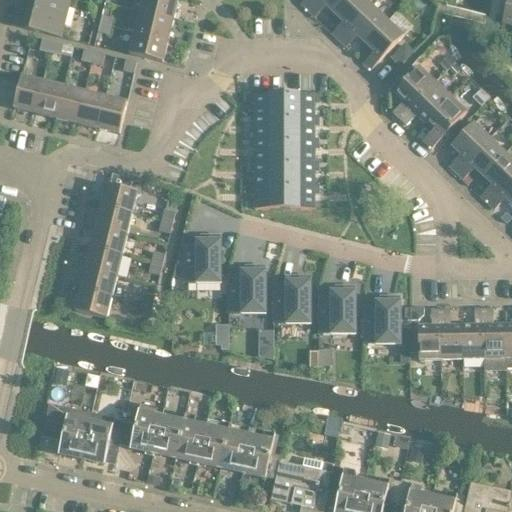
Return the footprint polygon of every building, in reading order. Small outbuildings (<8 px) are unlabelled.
[(61,38),(68,8),(37,0),(28,0),(25,18),(17,16),(14,27),(61,38)] [(142,0),(140,13),(173,21),(177,0),(142,0)] [(307,11),(318,0),(304,0),(300,5),(307,11)] [(318,0),(307,11),(314,18),(325,7),(334,15),(348,0),(318,0)] [(338,41),(372,7),(364,0),(348,0),(334,15),(342,23),(331,34),(338,41)] [(511,26),(511,0),(507,0),(501,24),(511,26)] [(365,45),(387,22),(372,7),(338,41),(345,48),(356,37),(365,45)] [(168,42),(173,21),(140,13),(135,33),(168,42)] [(99,25),(111,28),(113,19),(101,16),(99,25)] [(387,22),(365,45),(374,53),(363,64),(370,72),(403,37),(387,22)] [(111,28),(99,25),(97,33),(109,36),(111,28)] [(135,33),(129,55),(162,63),(168,42),(135,33)] [(50,54),(53,42),(42,40),(40,51),(50,54)] [(53,42),(50,54),(60,56),(63,45),(53,42)] [(92,64),(94,53),(84,50),(81,61),(92,64)] [(94,53),(92,64),(102,66),(105,55),(94,53)] [(122,72),(133,74),(136,63),(125,60),(122,72)] [(392,113),(399,120),(434,83),(418,68),(394,93),(403,102),(392,113)] [(35,114),(43,83),(21,77),(13,109),(35,114)] [(43,83),(35,114),(56,119),(64,88),(43,83)] [(450,98),(447,96),(434,83),(399,120),(406,126),(417,115),(426,123),(450,98)] [(77,125),(84,93),(64,88),(56,119),(77,125)] [(97,130),(105,98),(84,93),(77,125),(97,130)] [(284,94),(250,94),(250,104),(256,104),(256,117),(284,117),(284,94)] [(318,94),(284,94),(284,117),(312,117),(312,104),(318,104),(318,94)] [(105,98),(97,130),(119,135),(127,103),(105,98)] [(466,114),(450,98),(426,123),(434,131),(423,142),(431,150),(466,114)] [(256,117),(250,117),(250,127),(256,127),(256,140),(284,140),(284,117),(256,117)] [(312,117),(284,117),(284,140),(312,140),(312,127),(318,127),(318,117),(312,117)] [(456,174),(489,139),(473,124),(451,147),(460,156),(449,167),(456,174)] [(489,139),(456,174),(463,181),(474,169),(482,177),(505,154),(489,139)] [(256,140),(250,140),(250,150),(256,150),(256,162),(284,163),(284,140),(256,140)] [(312,140),(284,140),(284,163),(312,163),(312,150),(318,150),(318,140),(312,140)] [(511,177),(511,161),(505,154),(482,177),(491,186),(480,197),(487,204),(511,177)] [(256,162),(250,162),(250,172),(256,172),(256,185),(284,185),(284,163),(256,162)] [(312,163),(284,163),(284,185),(312,185),(312,173),(318,173),(318,163),(312,163)] [(106,185),(100,207),(132,215),(137,193),(129,191),(131,180),(112,175),(110,186),(106,185)] [(511,177),(487,204),(494,210),(505,199),(511,205),(511,177)] [(256,185),(250,185),(250,195),(256,195),(256,209),(254,209),(254,210),(284,210),(284,185),(256,185)] [(312,185),(284,185),(284,210),(314,210),(314,209),(312,209),(312,195),(318,195),(318,185),(312,185)] [(163,211),(161,222),(172,225),(175,214),(177,203),(167,201),(165,211),(163,211)] [(132,215),(100,207),(95,228),(127,236),(132,215)] [(158,232),(170,235),(172,225),(161,222),(158,232)] [(127,236),(95,228),(90,249),(122,256),(127,236)] [(220,284),(220,236),(207,236),(207,241),(196,241),(196,245),(184,245),(184,284),(220,284)] [(122,256),(90,249),(85,269),(117,277),(122,256)] [(150,263),(162,266),(165,256),(153,252),(150,263)] [(162,266),(150,263),(148,274),(160,277),(162,266)] [(265,314),(265,267),(252,267),(252,271),(241,271),(241,275),(228,275),(228,314),(265,314)] [(117,277),(85,269),(80,290),(112,298),(117,277)] [(310,325),(310,277),(297,277),(297,282),(285,282),(285,285),(273,285),(273,325),(310,325)] [(355,335),(355,287),(342,287),(342,292),(330,292),(330,296),(318,296),(318,335),(355,335)] [(112,298),(80,290),(75,312),(106,320),(112,298)] [(140,305),(152,308),(155,297),(143,294),(140,305)] [(400,345),(400,297),(387,297),(387,302),(375,302),(375,306),(363,306),(363,345),(400,345)] [(152,308),(140,305),(137,316),(150,319),(152,308)] [(423,308),(410,309),(410,321),(418,321),(423,316),(423,308)] [(418,361),(441,361),(440,310),(431,311),(431,326),(418,326),(418,361)] [(450,310),(447,310),(440,310),(441,361),(463,361),(462,326),(450,326),(450,310)] [(463,361),(484,360),(483,310),(474,310),(474,326),(462,326),(463,361)] [(493,310),(483,310),(484,360),(484,372),(506,372),(506,371),(506,360),(505,325),(493,325),(493,310)] [(227,345),(227,324),(210,323),(209,345),(227,345)] [(54,367),(53,393),(65,394),(65,388),(69,388),(70,367),(54,367)] [(124,423),(119,446),(153,453),(160,418),(162,410),(150,408),(139,405),(135,425),(124,423)] [(61,441),(58,454),(81,459),(90,415),(49,406),(42,439),(43,439),(44,438),(61,441)] [(153,453),(174,458),(175,458),(185,415),(174,413),(172,420),(160,418),(153,453)] [(81,459),(104,465),(109,444),(119,446),(124,423),(90,415),(81,459)] [(175,458),(196,463),(197,463),(205,427),(192,424),(193,417),(185,415),(175,458)] [(197,463),(218,467),(220,468),(229,425),(217,423),(215,430),(205,427),(197,463)] [(220,468),(241,472),(242,473),(250,437),(235,434),(237,427),(229,425),(220,468)] [(282,457),(269,454),(273,435),(263,433),(262,440),(250,437),(242,473),(275,480),(276,480),(280,462),(282,457)] [(300,511),(322,511),(327,492),(331,473),(320,471),(322,463),(304,459),(302,467),(280,462),(276,480),(275,480),(271,500),(301,507),(300,511)] [(353,472),(343,470),(332,468),(331,473),(327,492),(338,494),(333,511),(358,511),(364,483),(352,480),(353,472)] [(381,511),(384,504),(394,506),(400,483),(378,478),(377,486),(364,483),(358,511),(381,511)] [(403,511),(428,511),(432,498),(419,495),(420,487),(400,483),(394,506),(404,508),(403,511)] [(511,511),(511,493),(470,484),(467,498),(468,498),(464,511),(511,511)] [(464,511),(468,498),(467,498),(446,493),(444,501),(432,498),(428,511),(464,511)]
